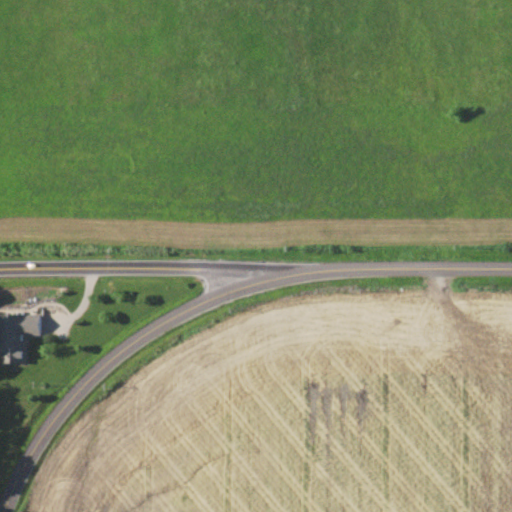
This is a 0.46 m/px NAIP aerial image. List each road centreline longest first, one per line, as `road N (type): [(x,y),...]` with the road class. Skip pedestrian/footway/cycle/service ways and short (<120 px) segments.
road 1 (secondary): [(9,511),(50,434),(126,354),(197,307),(288,274)]
road 2 (residential): [(288,274),(0,269)]
road 3 (secondary): [(288,274),(511,268)]
